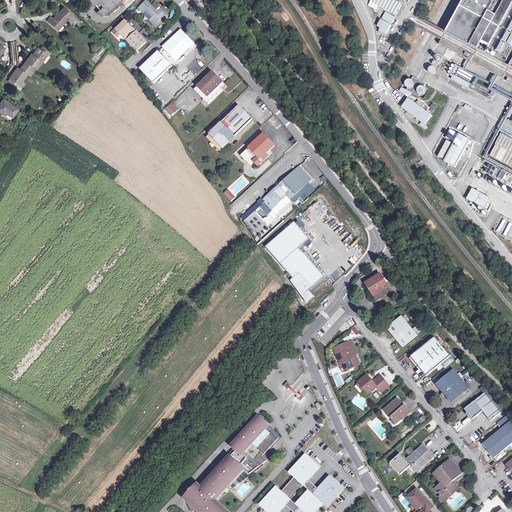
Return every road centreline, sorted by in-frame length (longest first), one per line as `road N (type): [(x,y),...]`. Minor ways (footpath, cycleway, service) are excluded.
road 1 (residential): [(180,0),(386,244)]
road 2 (unclassified): [(393,511),(310,353),(315,329),(346,304)]
road 3 (unclassified): [(346,304),(477,464)]
